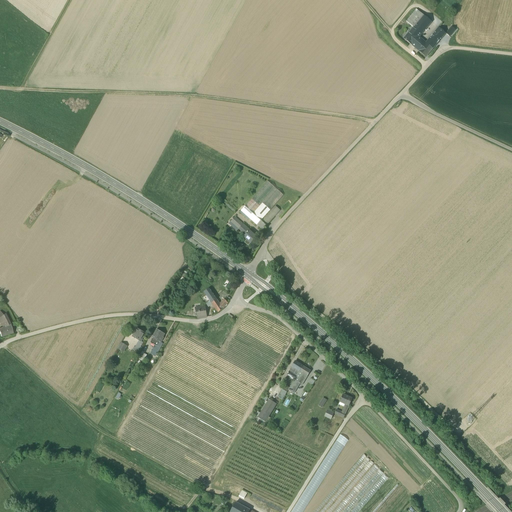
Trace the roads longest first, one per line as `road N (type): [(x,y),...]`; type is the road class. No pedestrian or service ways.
road 1 (track): [(375,121),(191,95),(0,87)]
road 2 (unclassified): [(248,274),(286,215),(442,49),(511,53)]
road 3 (secondary): [(503,511),(357,365),(248,274)]
road 4 (track): [(263,246),(293,292),(410,389),(503,484)]
road 5 (residential): [(234,300),(276,316),(328,361),(461,502),(456,511)]
road 6 (secondary): [(248,274),(138,198),(0,121)]
road 7 (residential): [(234,300),(209,319),(112,315),(0,346)]
road 8 (track): [(2,344),(100,432),(194,485)]
